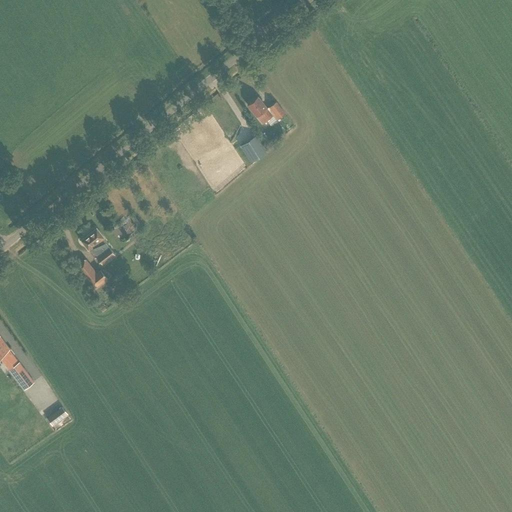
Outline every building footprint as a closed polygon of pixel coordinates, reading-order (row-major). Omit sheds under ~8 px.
[(276,102),(267,109),(257,97),(247,105),(263,124),(267,120),(270,125),(276,120),(285,113),(276,102)] [(266,151),(257,136),(241,147),(250,161),(266,151)] [(100,263),(102,265),(115,255),(106,243),(107,242),(96,229),(81,241),(92,254),(93,253),(99,260),(98,261),(99,263),(100,263)] [(86,259),(76,267),(93,289),(107,278),(101,270),(97,273),(86,259)] [(0,337),(0,357),(5,354),(10,361),(15,358),(9,350),(10,350),(0,337)] [(9,369),(24,389),(34,381),(19,362),(9,369)]
